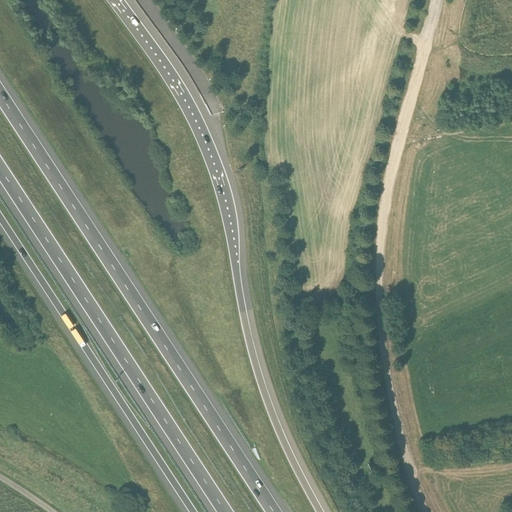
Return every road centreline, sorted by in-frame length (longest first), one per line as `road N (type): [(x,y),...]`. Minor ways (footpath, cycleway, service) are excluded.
road 1 (motorway): [(321,511),(258,372),(208,159),(168,80),(109,0)]
road 2 (unclassified): [(425,511),(388,387),(380,253),(392,167),(437,0)]
road 3 (motorway): [(273,511),(0,94)]
road 4 (motorway): [(0,170),(223,511)]
road 5 (motorway): [(0,220),(192,511)]
